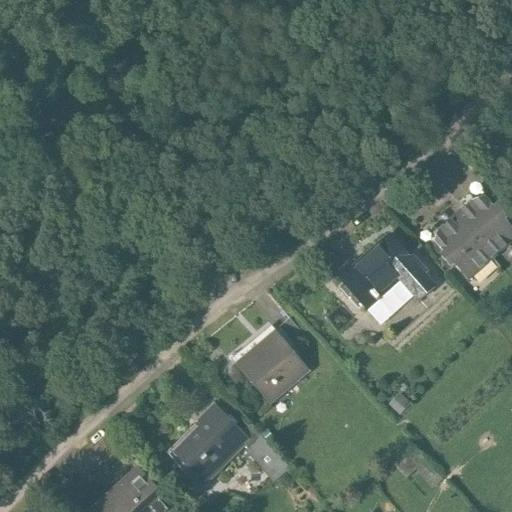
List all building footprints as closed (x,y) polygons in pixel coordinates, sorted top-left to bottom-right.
[(487,199),(472,204),(439,233),(435,243),(445,255),(442,258),(452,269),(456,265),(469,280),(511,242),(511,227),(507,221),(510,218),(500,207),(497,210),(487,199)] [(390,237),(352,270),(348,266),(336,277),(366,310),(377,301),(379,303),(381,301),(379,299),(400,280),(419,302),(434,289),(415,267),(416,266),(390,237)] [(240,312),(210,337),(231,363),(261,338),(240,312)] [(305,340),(290,321),(280,329),(295,348),(305,340)] [(290,350),(276,333),(239,363),(262,389),(257,393),(269,408),(310,374),(297,359),(293,363),(285,354),(290,350)] [(159,426),(141,406),(121,424),(139,444),(159,426)] [(215,408),(196,427),(199,430),(170,459),(189,478),(184,482),(196,494),(246,445),(249,442),(242,435),(215,408)] [(292,466),(251,426),(242,435),(249,442),(246,445),(249,448),(247,451),(277,481),(292,466)] [(110,434),(92,451),(107,468),(126,451),(110,434)] [(145,477),(128,491),(122,484),(91,511),(92,511),(174,511),(176,511),(145,477)]
